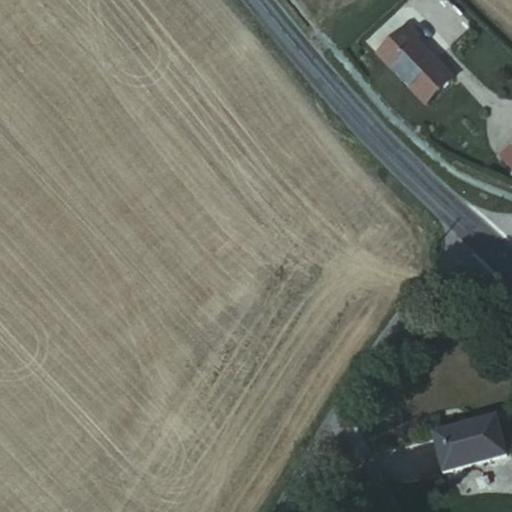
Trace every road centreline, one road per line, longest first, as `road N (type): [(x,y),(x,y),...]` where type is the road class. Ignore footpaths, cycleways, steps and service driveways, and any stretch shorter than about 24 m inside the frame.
road 1 (residential): [(284,511),(467,221)]
road 2 (tertiary): [(467,221),(319,75),(257,0)]
